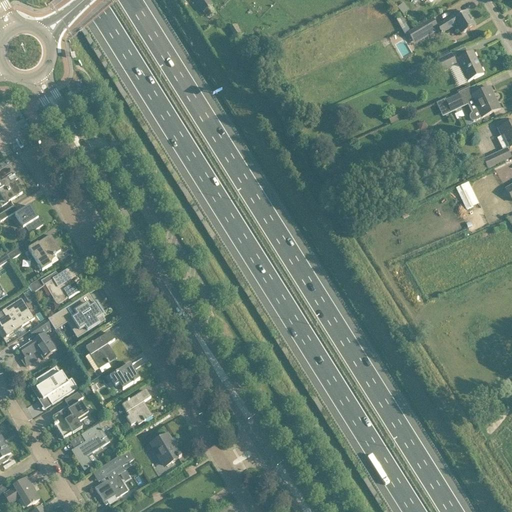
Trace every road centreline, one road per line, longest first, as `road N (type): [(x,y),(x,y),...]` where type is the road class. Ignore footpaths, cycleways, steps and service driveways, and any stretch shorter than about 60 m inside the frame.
road 1 (motorway): [(95,0),(418,511)]
road 2 (motorway): [(450,511),(128,0)]
road 3 (residential): [(219,460),(28,152)]
road 4 (secondary): [(214,363),(83,151)]
road 5 (residential): [(78,511),(0,389)]
